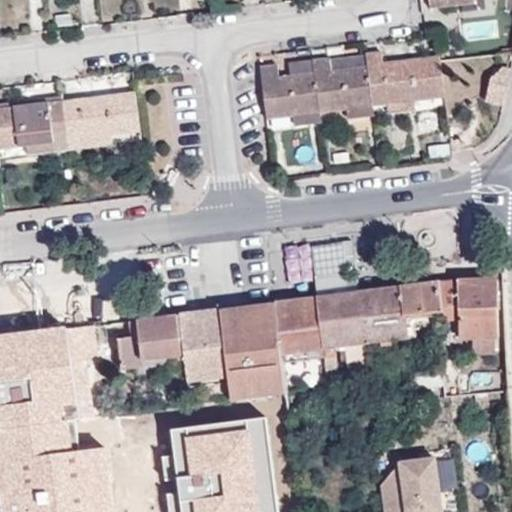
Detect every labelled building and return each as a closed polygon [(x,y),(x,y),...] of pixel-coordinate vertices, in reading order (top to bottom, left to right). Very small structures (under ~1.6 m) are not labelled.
[(445,96),(440,56),(383,63),(382,51),(367,53),(367,55),(368,65),(374,105),(387,103),(414,100),(445,96)] [(330,60),(332,70),(368,65),(367,55),(330,60)] [(374,105),(368,65),(332,70),(330,60),(330,57),(313,59),(315,72),(320,112),(347,109),(374,105)] [(315,72),(313,59),(289,62),(290,75),(315,72)] [(511,64),(496,61),(487,99),(505,103),(511,72),(511,64)] [(320,112),(315,72),(290,75),(279,77),(278,64),(260,66),(267,119),(294,115),(320,112)] [(136,90),(134,71),(61,80),(63,100),(136,90)] [(141,131),(136,90),(63,100),(70,150),(113,144),(112,135),(141,131)] [(70,150),(63,100),(0,107),(0,148),(27,145),(28,155),(70,150)] [(389,112),(415,109),(414,100),(387,103),(389,112)] [(375,114),(374,105),(347,109),(348,118),(375,114)] [(322,121),(320,112),(294,115),(295,125),(322,121)] [(142,141),(141,131),(112,135),(113,144),(142,141)] [(359,293),(354,241),(312,247),(318,298),(359,293)] [(498,279),(458,281),(460,321),(460,333),(460,338),(473,338),(495,337),(499,336),(498,279)] [(460,321),(458,281),(440,283),(443,312),(444,321),(460,321)] [(359,293),(366,344),(408,339),(406,317),(443,312),(440,283),(359,293)] [(366,344),(359,293),(318,298),(324,349),(325,357),(336,356),(335,348),(346,346),(351,384),(371,382),(366,344)] [(283,354),(324,349),(318,298),(307,299),(276,303),(283,354)] [(283,354),(276,303),(221,310),(229,378),(231,399),(288,392),(283,354)] [(229,378),(221,310),(181,315),(186,362),(188,382),(229,378)] [(181,315),(138,321),(140,337),(132,338),(119,339),(123,370),(186,362),(181,315)] [(140,337),(138,321),(130,321),(132,338),(140,337)] [(444,321),(445,334),(460,333),(460,321),(444,321)] [(98,361),(93,327),(67,330),(74,384),(90,382),(87,362),(98,361)] [(67,330),(33,334),(41,425),(79,421),(79,419),(74,384),(67,330)] [(33,334),(0,338),(0,399),(4,430),(41,425),(33,334)] [(495,337),(473,338),(474,354),(496,353),(495,337)] [(41,425),(4,430),(0,430),(0,511),(204,511),(202,495),(90,511),(79,421),(41,425)] [(442,511),(435,458),(400,463),(381,486),(384,511),(442,511)] [(303,511),(299,480),(278,485),(281,511),(303,511)] [(281,511),(278,485),(202,495),(204,511),(281,511)]
